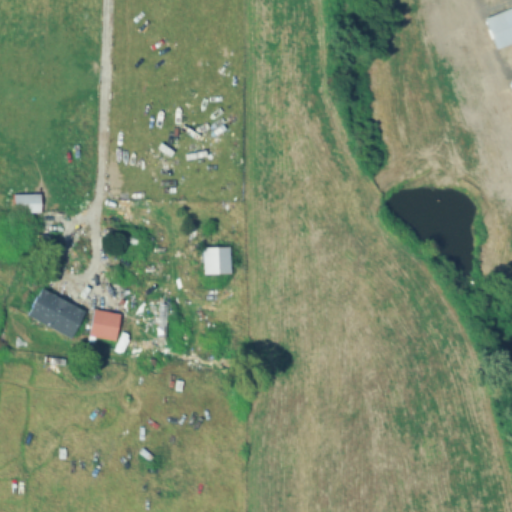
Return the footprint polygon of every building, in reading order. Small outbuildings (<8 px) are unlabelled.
[(479,18),(511,4),(511,40),(491,49),(479,18)] [(511,104),(502,81),(511,77),(511,104)] [(36,213),(36,194),(9,194),(9,213),(36,213)] [(198,273),(226,273),(226,245),(198,245),(198,273)] [(68,337),(80,308),(34,289),(22,317),(68,337)] [(115,313),(88,309),(84,336),(111,340),(115,313)]
